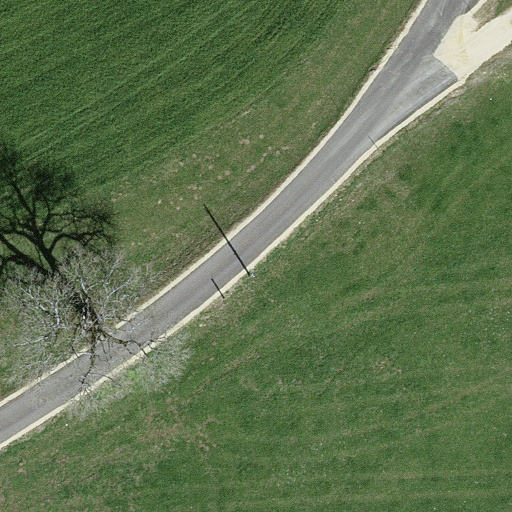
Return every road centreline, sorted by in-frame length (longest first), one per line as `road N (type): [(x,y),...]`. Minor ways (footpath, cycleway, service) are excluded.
road 1 (unclassified): [(0,425),(134,338),(337,163),(452,0)]
road 2 (track): [(337,163),(511,30)]
